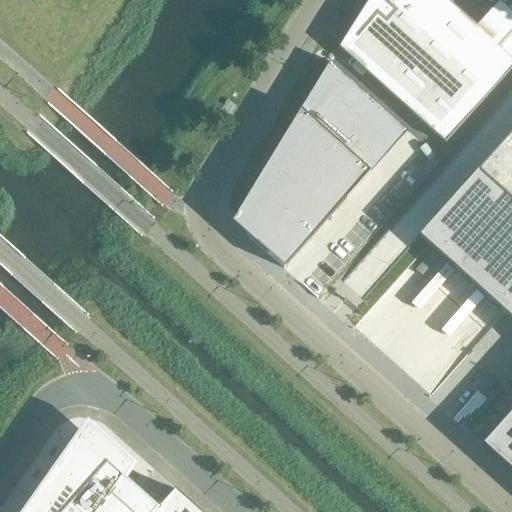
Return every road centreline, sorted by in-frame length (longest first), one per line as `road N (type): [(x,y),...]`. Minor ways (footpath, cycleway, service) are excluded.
road 1 (unclassified): [(316,0),(202,186),(205,229),(511,511)]
road 2 (tertiary): [(467,511),(0,95)]
road 3 (tertiary): [(0,247),(294,511)]
road 4 (unclassified): [(241,511),(118,400),(91,387),(43,407),(0,468)]
